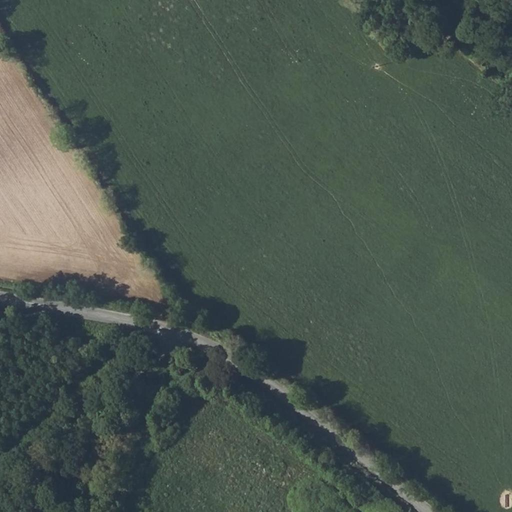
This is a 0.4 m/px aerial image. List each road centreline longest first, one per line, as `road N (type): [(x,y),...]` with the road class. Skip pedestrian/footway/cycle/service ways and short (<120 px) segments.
road 1 (tertiary): [(0,297),(124,318),(209,344),(262,375),(428,511)]
road 2 (track): [(0,486),(189,335)]
